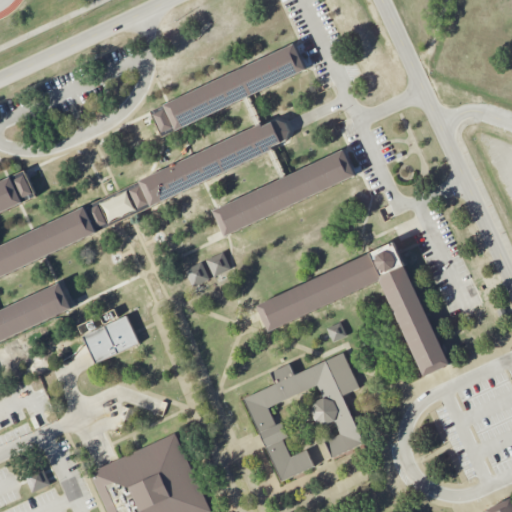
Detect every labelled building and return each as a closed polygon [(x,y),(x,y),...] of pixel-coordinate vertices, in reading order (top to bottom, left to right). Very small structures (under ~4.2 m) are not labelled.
[(151,112),(163,137),(306,69),(294,44),(151,112)] [(0,246),(261,124),(263,126),(272,122),(277,120),(285,123),(289,130),(286,140),(272,146),(273,149),(0,278),(0,246)] [(213,211),(226,236),(355,176),(343,150),(213,211)] [(0,182),(24,171),(36,198),(0,214),(0,182)] [(257,306),(393,243),(450,364),(424,376),(380,280),(269,331),(257,306)] [(214,277),(231,269),(223,252),(206,260),(214,277)] [(185,269),(193,287),(210,280),(203,262),(185,269)] [(0,311),(0,342),(72,309),(60,283),(0,311)] [(83,337),(96,363),(140,344),(127,316),(120,320),(84,337),(83,337)] [(346,337),(341,322),(327,328),(332,342),(346,337)] [(306,450),(315,466),(282,481),(244,399),(275,384),(271,373),(289,364),(295,376),(343,353),(359,388),(343,396),(364,443),(332,458),(325,442),(339,434),(334,422),(324,425),(315,421),(311,412),(314,403),(323,399),(317,385),(268,408),(277,425),(282,422),(288,436),(283,440),(291,456),(306,450)] [(108,511),(90,473),(176,434),(211,511),(208,511),(108,511)] [(26,475),(31,492),(50,486),(45,469),(26,475)] [(487,511),(511,499),(511,511),(487,511)]
